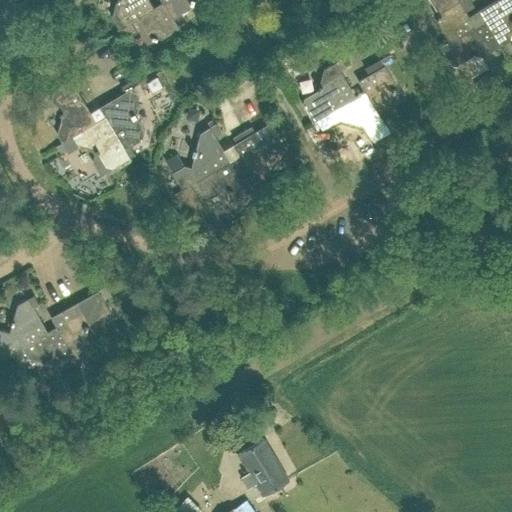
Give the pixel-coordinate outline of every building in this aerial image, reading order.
[(137,17),(153,7),(149,0),(116,0),(116,3),(113,18),(120,30),(121,29),(131,23),(138,19),(137,17)] [(161,0),(162,2),(171,17),(173,16),(190,5),(190,3),(192,4),(193,0),(161,0)] [(440,45),(475,25),(460,0),(432,0),(439,12),(434,35),(440,45)] [(499,46),(501,45),(509,40),(511,28),(511,0),(493,0),(478,10),(484,19),(499,46)] [(153,7),(137,17),(138,19),(149,35),(153,36),(152,38),(157,39),(158,37),(162,38),(179,28),(184,36),(185,35),(184,33),(177,23),(173,16),(171,17),(162,2),(153,7)] [(184,19),(177,23),(184,33),(190,29),(184,19)] [(499,46),(484,19),(475,25),(440,45),(450,61),(459,63),(471,55),(494,61),(505,55),(499,46)] [(131,23),(121,29),(125,36),(135,29),(131,23)] [(373,107),(374,106),(391,96),(393,92),(396,92),(397,87),(394,86),(395,82),(386,65),(393,61),(389,53),(379,59),(383,65),(358,80),(364,90),(373,107)] [(313,121),(340,106),(339,105),(355,95),(341,70),(346,67),(341,59),(324,69),(319,89),(305,98),(303,104),(313,121)] [(63,142),(73,137),(72,135),(96,122),(77,89),(82,86),(77,77),(54,91),(52,99),(62,116),(57,133),(63,142)] [(99,106),(105,116),(123,149),(125,148),(141,139),(143,129),(134,113),(139,95),(134,86),(130,80),(120,85),(124,92),(99,106)] [(373,107),(364,90),(355,95),(339,105),(340,106),(349,122),(354,124),(354,126),(360,128),(360,125),(363,126),(379,117),(384,125),(385,124),(374,106),(373,107)] [(123,149),(105,116),(96,122),(72,135),(73,137),(77,144),(94,149),(103,164),(114,167),(130,158),(125,148),(123,149)] [(214,171),(214,170),(229,160),(215,136),(222,132),(216,123),(200,132),(196,149),(194,149),(192,155),(194,155),(191,166),(185,164),(172,171),(183,189),(214,171)] [(248,170),(249,169),(265,160),(266,156),(267,157),(268,153),(267,153),(273,131),(268,124),(254,131),(251,126),(233,137),(236,142),(233,144),(240,155),(248,170)] [(248,170),(240,155),(229,160),(214,170),(214,171),(223,186),(238,190),(254,180),(259,188),(259,187),(249,169),(248,170)] [(47,331),(50,336),(66,328),(78,350),(81,348),(89,323),(110,311),(98,290),(50,316),(55,326),(47,331)] [(24,351),(50,336),(47,331),(28,297),(17,303),(12,321),(10,320),(9,325),(11,325),(9,331),(0,328),(0,354),(2,358),(13,352),(15,356),(24,351)] [(66,328),(50,336),(24,351),(27,357),(45,362),(44,363),(50,364),(51,362),(67,366),(82,358),(78,350),(66,328)] [(288,480),(263,437),(236,453),(248,473),(242,476),(246,483),(251,479),(261,496),(288,480)] [(254,511),(246,500),(228,511),(254,511)]
